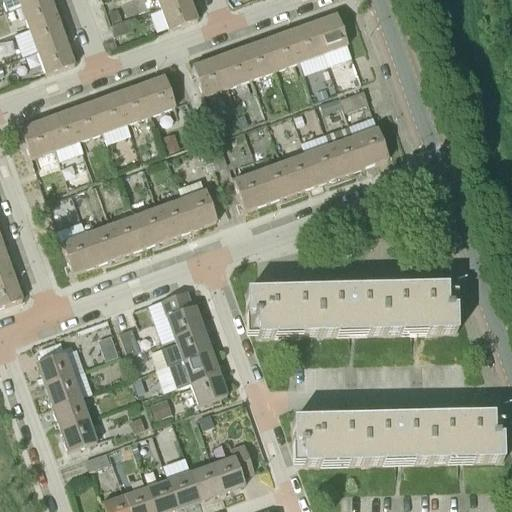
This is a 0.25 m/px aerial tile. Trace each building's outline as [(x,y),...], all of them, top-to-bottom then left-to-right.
[(48,0),(15,0),(20,11),(48,0)] [(48,0),(20,11),(28,33),(56,23),(48,0)] [(154,0),(159,11),(187,1),(186,0),(154,0)] [(196,25),(187,1),(159,11),(168,35),(196,25)] [(121,24),(117,12),(108,15),(112,27),(121,24)] [(311,27),(322,58),(346,49),(335,19),(311,27)] [(56,23),(28,33),(36,56),(65,45),(56,23)] [(113,40),(132,34),(128,23),(110,29),(113,40)] [(311,27),(287,36),(298,66),(322,58),(311,27)] [(298,66),(287,36),(264,44),(275,75),(298,66)] [(240,53),(251,84),(275,75),(264,44),(240,53)] [(65,45),(36,56),(45,79),(73,69),(65,45)] [(216,62),(227,92),(251,84),(240,53),(216,62)] [(202,101),(227,92),(216,62),(191,70),(202,101)] [(163,81),(138,90),(149,120),(174,111),(163,81)] [(327,100),(323,88),(311,92),(315,104),(327,100)] [(149,120),(138,90),(114,98),(125,129),(149,120)] [(342,116),(367,108),(363,95),(338,103),(342,116)] [(125,129),(114,98),(91,107),(102,137),(125,129)] [(102,137),(91,107),(67,115),(78,146),(102,137)] [(78,146),(67,115),(43,124),(54,154),(78,146)] [(204,140),(216,135),(209,117),(197,122),(204,140)] [(292,121),(296,131),(304,128),(300,118),(292,121)] [(54,154),(43,124),(18,133),(29,163),(54,154)] [(351,142),(362,172),(387,163),(376,133),(351,142)] [(166,157),(182,151),(176,137),(161,142),(166,157)] [(299,148),(304,159),(314,189),(338,180),(327,150),(323,139),(299,148)] [(327,150),(338,180),(362,172),(351,142),(327,150)] [(217,144),(204,149),(213,173),(226,168),(217,144)] [(280,168),(291,198),(314,189),(304,159),(280,168)] [(205,176),(212,174),(208,161),(200,164),(205,176)] [(256,176),(267,206),(291,198),(280,168),(256,176)] [(267,206),(256,176),(231,185),(242,215),(267,206)] [(48,202),(70,194),(66,183),(44,191),(48,202)] [(179,204),(191,234),(215,225),(204,195),(179,204)] [(156,212),(167,243),(191,234),(179,204),(156,212)] [(132,221),(143,252),(167,243),(156,212),(132,221)] [(109,229),(120,260),(143,252),(132,221),(109,229)] [(85,238),(96,269),(120,260),(109,229),(85,238)] [(96,269),(85,238),(60,247),(71,278),(96,269)] [(0,285),(12,281),(4,258),(0,259),(0,285)] [(12,281),(0,285),(0,311),(21,304),(12,281)] [(383,292),(384,338),(455,336),(455,312),(450,312),(450,310),(446,310),(445,291),(419,292),(418,283),(417,282),(409,282),(409,292),(383,292)] [(319,339),(384,338),(383,292),(355,293),(355,285),(353,284),(345,284),(345,293),(318,294),(319,339)] [(319,339),(318,294),(291,295),(291,287),(289,285),(281,286),(281,295),(245,296),(245,320),(251,320),(251,322),(256,322),(256,341),(319,339)] [(166,320),(174,343),(202,333),(194,310),(191,311),(186,296),(160,305),(166,320)] [(127,360),(139,356),(131,333),(118,337),(127,360)] [(202,333),(174,343),(176,347),(160,353),(167,371),(168,370),(210,355),(202,333)] [(99,350),(112,345),(110,340),(97,344),(99,350)] [(210,355),(168,370),(176,392),(190,387),(218,377),(210,355)] [(43,389),(72,380),(64,357),(35,367),(43,389)] [(129,382),(124,366),(122,367),(117,369),(123,384),(129,382)] [(218,377),(190,387),(198,410),(226,399),(218,377)] [(51,413),(80,402),(72,380),(43,389),(51,413)] [(139,380),(131,383),(137,399),(145,396),(139,380)] [(59,435),(88,425),(80,402),(51,413),(59,435)] [(165,402),(149,408),(154,423),(170,417),(165,402)] [(428,421),(429,466),(501,465),(501,440),(496,440),(496,439),(492,439),(492,419),(465,420),(464,412),(462,411),(455,411),(455,420),(428,421)] [(363,422),(364,468),(429,466),(428,421),(401,421),(401,413),(399,412),(391,412),(391,422),(363,422)] [(364,468),(363,422),(338,423),(337,415),(336,414),(327,414),(328,423),(291,424),(292,449),(298,449),(298,450),(302,450),(302,469),(364,468)] [(128,425),(132,438),(143,434),(139,421),(128,425)] [(96,447),(88,425),(59,435),(67,457),(96,447)] [(88,475),(109,468),(106,457),(84,464),(88,475)] [(234,461),(210,470),(220,498),(244,489),(234,461)] [(170,483),(191,476),(187,464),(166,471),(170,483)] [(220,498),(210,470),(188,478),(198,506),(220,498)] [(180,511),(198,506),(188,478),(166,485),(175,511),(180,511)] [(175,511),(166,485),(143,494),(149,511),(175,511)] [(149,511),(143,494),(122,501),(126,511),(149,511)] [(126,511),(122,501),(100,509),(101,511),(126,511)]
